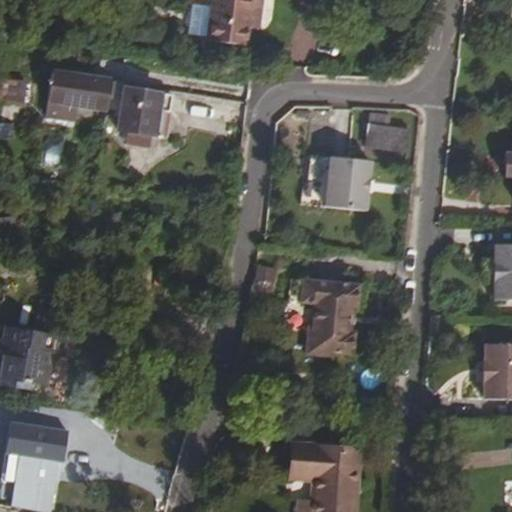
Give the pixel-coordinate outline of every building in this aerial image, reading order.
[(208,38),(207,41),(248,46),(250,28),(252,15),(260,16),(262,0),(212,0),(212,8),(191,5),(188,35),(208,38)] [(66,33),(82,33),(82,10),(66,10),(66,33)] [(250,28),(259,30),(260,16),(252,15),(250,28)] [(111,82),(52,73),(45,118),(75,123),(77,113),(89,115),(91,108),(106,110),(108,102),(111,82)] [(0,99),(24,102),(26,83),(0,79),(0,99)] [(166,138),(172,96),(125,89),(126,84),(111,82),(108,102),(122,104),(117,131),(127,132),(151,136),(166,138)] [(369,125),(368,125),(365,148),(407,153),(409,130),(389,128),(390,118),(370,115),(369,125)] [(151,136),(127,132),(125,144),(150,148),(151,136)] [(45,140),(44,165),(60,166),(61,140),(45,140)] [(327,209),(332,159),(313,158),(308,208),(327,209)] [(332,159),(327,209),(368,213),(372,163),(332,159)] [(511,246),(494,247),(494,297),(511,296),(511,246)] [(315,304),(313,328),(308,328),(306,356),(331,358),(331,354),(353,356),(355,333),(350,333),(352,308),(357,309),(359,286),(302,282),(301,303),(315,304)] [(70,306),(40,301),(38,313),(68,317),(70,306)] [(35,331),(65,336),(68,317),(38,313),(35,331)] [(434,317),(432,334),(441,335),(442,318),(434,317)] [(35,331),(5,327),(5,329),(64,339),(65,336),(35,331)] [(49,353),(62,355),(64,339),(5,329),(2,347),(6,347),(4,360),(50,368),(51,364),(48,364),(49,353)] [(489,361),(489,385),(484,385),(484,401),(511,401),(511,345),(485,345),(484,361),(489,361)] [(47,387),(50,368),(4,360),(0,385),(32,391),(33,385),(47,387)] [(14,483),(59,491),(62,473),(55,472),(58,456),(62,456),(67,431),(25,424),(14,483)] [(66,457),(71,432),(67,431),(62,456),(66,457)] [(313,511),(354,511),(359,451),(296,447),(293,479),(316,481),(313,511)] [(295,511),(313,511),(314,501),(296,500),(295,511)]
